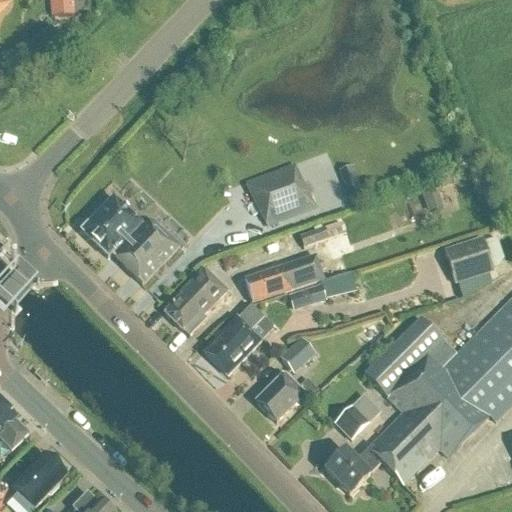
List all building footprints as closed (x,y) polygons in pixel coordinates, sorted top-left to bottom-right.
[(73,19),(71,0),(49,0),(51,21),(73,19)] [(294,168),(251,184),(274,229),(316,213),(294,168)] [(427,217),(443,211),(435,190),(420,196),(427,217)] [(111,202),(90,225),(79,237),(107,264),(110,261),(140,290),(178,251),(151,224),(143,232),(111,202)] [(299,241),(303,253),(342,240),(338,227),(299,241)] [(488,280),(493,278),(492,275),(503,263),(496,243),(483,247),(482,243),(443,255),(454,290),(456,290),(460,304),(490,286),(488,280)] [(378,264),(384,289),(400,285),(403,298),(417,294),(407,256),(378,264)] [(322,284),(322,283),(315,261),(243,284),(251,308),(291,295),(322,284)] [(179,300),(162,318),(182,337),(187,341),(205,323),(201,320),(226,294),(202,271),(177,298),(179,300)] [(287,300),(293,317),(326,306),(321,289),(287,300)] [(343,457),(323,476),(348,501),(368,481),(367,480),(378,469),(400,490),(435,454),(446,465),(488,423),(494,429),(511,410),(511,301),(454,359),(419,323),(361,382),(400,420),(353,467),(343,457)] [(236,324),(203,357),(226,380),(259,347),(249,337),(263,323),(250,310),(236,324)] [(279,363),(293,379),(315,360),(301,344),(279,363)] [(251,370),(262,383),(282,367),(271,354),(251,370)] [(254,408),(275,429),(304,399),(283,378),(254,408)] [(334,430),(350,446),(379,418),(368,407),(356,418),(351,413),(334,430)] [(0,444),(10,455),(27,438),(14,425),(15,424),(0,409),(0,444)] [(57,468),(57,463),(53,459),(48,459),(47,457),(35,470),(33,468),(10,492),(30,511),(35,511),(46,501),(50,500),(58,492),(54,489),(66,476),(57,468)] [(314,493),(325,501),(334,488),(322,480),(314,493)] [(105,511),(98,506),(96,508),(85,498),(72,511),(105,511)]
